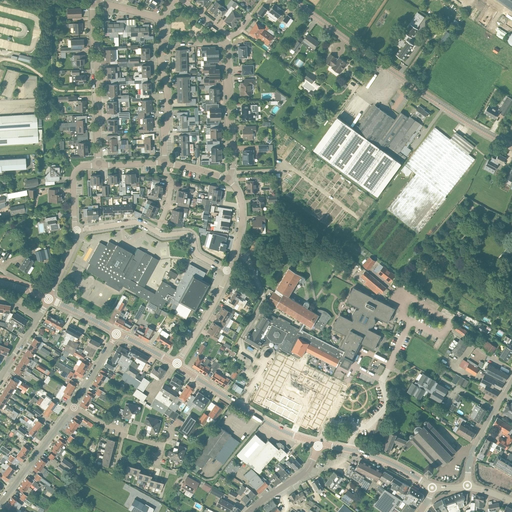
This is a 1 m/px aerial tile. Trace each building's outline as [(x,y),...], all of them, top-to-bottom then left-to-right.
[(148,4),(148,5),(154,9),(155,7),(158,9),(164,1),(161,0),(156,0),(155,0),(146,0),(145,2),(148,4)] [(222,6),(220,4),(222,2),(219,0),(216,0),(209,10),(216,15),(217,13),(222,16),(226,10),(222,7),(222,6)] [(511,0),(496,0),(511,10),(511,0)] [(245,9),(248,11),(251,8),(247,6),(246,8),(244,6),(244,5),(244,4),(243,3),(241,3),(240,3),(239,5),(243,8),(245,9)] [(277,6),(274,4),(268,11),(267,10),(262,6),(257,13),(262,17),(265,12),(269,15),(275,20),(277,18),(278,18),(284,11),(280,8),(278,6),(277,6)] [(233,27),(241,17),(233,10),(234,8),(231,6),(224,15),(227,17),(224,21),(229,24),(229,26),(230,27),(232,27),(233,27)] [(81,17),(81,9),(67,9),(67,18),(81,17)] [(417,12),(409,24),(411,25),(405,33),(412,38),(418,29),(416,29),(424,17),(417,12)] [(287,15),(283,20),(287,23),(285,25),(288,27),(293,20),(290,18),(291,18),(287,15)] [(114,37),(113,22),(110,22),(110,20),(104,21),(104,33),(109,33),(109,37),(114,37)] [(116,22),(113,22),(114,37),(114,46),(118,46),(118,32),(123,32),(126,32),(126,25),(123,25),(122,20),(116,20),(116,22)] [(83,29),(82,23),(68,24),(69,28),(73,28),(73,33),(82,33),(82,29),(83,29)] [(267,44),(273,37),(262,30),(263,28),(256,23),(249,33),(256,38),(257,37),(267,44)] [(140,45),(144,45),(144,41),(144,36),(149,36),(149,24),(143,24),(143,26),(139,26),(140,41),(140,45)] [(126,32),(127,37),(135,37),(135,42),(140,41),(139,26),(136,27),(136,25),(126,25),(126,32)] [(505,39),(508,32),(496,27),(494,30),(489,27),(488,31),(505,39)] [(442,40),(446,43),(452,33),(447,31),(442,40)] [(308,34),(303,41),(314,49),(319,43),(308,34)] [(401,47),(396,55),(403,60),(408,53),(413,45),(406,40),(404,39),(399,46),(401,47)] [(60,53),(65,53),(65,52),(68,52),(74,52),(74,49),(84,48),(83,40),(71,40),(71,47),(60,48),(61,53),(60,53)] [(297,40),(291,48),(296,52),(298,49),(301,44),(302,44),(297,40)] [(246,53),(246,47),(251,46),(251,42),(244,43),(244,46),(238,47),(238,51),(238,54),(239,57),(243,57),(243,58),(247,58),(247,53),(246,53)] [(206,57),(218,56),(218,50),(215,50),(215,47),(201,47),(201,53),(206,53),(206,57)] [(18,59),(31,63),(31,62),(32,63),(32,64),(35,65),(37,56),(34,56),(33,58),(32,58),(32,57),(19,54),(18,59)] [(77,66),(77,65),(84,65),(84,54),(74,55),(74,60),(72,60),(71,61),(71,66),(72,67),(77,66)] [(338,59),(331,54),(325,62),(330,66),(332,67),(332,68),(339,73),(344,67),(345,68),(347,65),(346,64),(347,63),(339,57),(338,59)] [(218,56),(206,57),(207,60),(203,61),(204,66),(212,66),(212,63),(218,62),(218,56)] [(187,73),(187,70),(187,63),(176,64),(176,71),(179,71),(179,73),(179,74),(187,73)] [(242,75),(253,74),(253,65),(242,66),(242,75)] [(212,66),(204,66),(204,73),(209,73),(209,76),(219,75),(219,74),(220,74),(219,72),(219,69),(216,69),(215,66),(212,66)] [(86,76),(85,76),(85,75),(79,76),(79,74),(79,70),(72,70),(72,76),(76,76),(76,83),(85,83),(86,83),(87,82),(87,77),(86,76)] [(139,77),(147,77),(150,77),(150,71),(142,71),(142,74),(138,74),(139,77),(134,77),(135,80),(132,80),(132,81),(139,80),(139,77)] [(219,75),(209,76),(209,79),(204,79),(204,85),(205,85),(216,85),(216,82),(219,81),(219,79),(220,79),(220,76),(219,76),(219,75)] [(177,90),(195,89),(195,86),(187,86),(187,80),(195,79),(195,76),(177,77),(177,82),(173,83),(173,84),(177,84),(177,90)] [(244,96),(244,95),(251,95),(251,90),(254,90),(253,79),(244,79),(244,82),(240,83),(240,91),(240,95),(241,95),(241,96),(244,96)] [(151,83),(147,83),(139,83),(139,80),(132,81),(132,84),(138,84),(138,85),(139,89),(141,89),(151,88),(151,83)] [(120,85),(126,84),(126,81),(117,81),(117,84),(107,85),(107,86),(106,86),(106,87),(106,89),(106,90),(107,90),(120,90),(120,85)] [(209,95),(220,94),(219,88),(216,88),(216,85),(205,85),(205,90),(209,90),(209,95)] [(195,89),(177,90),(177,95),(173,95),(173,97),(177,97),(177,102),(185,102),(186,105),(196,105),(195,99),(188,99),(187,92),(195,92),(195,89)] [(108,96),(117,96),(121,95),(121,98),(118,99),(129,98),(129,95),(121,95),(120,90),(107,90),(107,91),(106,91),(106,92),(106,94),(107,95),(108,96)] [(220,94),(209,95),(209,99),(205,100),(206,104),(214,104),(216,104),(216,101),(220,101),(220,94)] [(78,104),(78,106),(76,106),(74,107),(74,110),(76,111),(85,111),(85,105),(86,105),(86,101),(78,101),(76,100),(76,95),(68,96),(68,101),(73,101),(73,103),(77,104),(78,104)] [(499,108),(497,111),(488,105),(484,113),(495,119),(499,112),(505,116),(511,103),(511,99),(507,96),(499,109),(499,108)] [(129,98),(118,99),(118,102),(106,102),(107,108),(116,108),(116,107),(120,107),(120,102),(127,101),(127,107),(129,107),(129,98)] [(210,114),(220,114),(220,108),(214,108),(214,104),(206,104),(206,111),(209,111),(210,114)] [(242,120),(255,120),(257,119),(258,119),(258,106),(256,105),(241,105),(242,120)] [(395,120),(375,105),(356,131),(352,128),(353,128),(339,118),(338,117),(314,150),(377,196),(401,163),(383,150),(384,148),(403,161),(406,157),(411,150),(407,147),(423,126),(415,120),(411,117),(410,116),(409,118),(400,112),(395,120)] [(138,115),(146,115),(146,112),(152,112),(152,106),(142,106),(138,106),(138,111),(138,112),(138,115)] [(411,117),(415,120),(418,116),(424,119),(428,113),(422,109),(422,108),(419,106),(414,112),(414,113),(411,117)] [(120,107),(116,108),(107,108),(107,114),(118,113),(118,116),(129,116),(129,112),(120,113),(120,107)] [(195,121),(198,121),(195,121),(195,117),(187,117),(187,112),(177,112),(177,118),(179,118),(179,122),(195,121)] [(0,116),(0,130),(37,128),(37,127),(41,127),(41,117),(37,117),(36,114),(0,116)] [(220,114),(210,114),(210,118),(206,118),(207,123),(214,123),(214,120),(220,120),(220,114)] [(143,124),(152,123),(152,117),(146,118),(146,115),(138,115),(138,119),(142,119),(143,124)] [(69,127),(85,126),(85,122),(87,122),(86,116),(76,116),(71,116),(72,123),(59,123),(60,127),(64,127),(69,127)] [(195,121),(179,122),(179,125),(177,125),(177,131),(188,131),(187,125),(195,125),(195,124),(198,123),(198,121),(195,121)] [(152,123),(143,124),(143,129),(138,130),(139,133),(149,132),(148,129),(153,129),(152,123)] [(210,134),(221,134),(221,128),(214,128),(214,124),(206,124),(206,131),(210,131),(210,134)] [(117,125),(107,125),(108,131),(117,131),(117,134),(123,133),(123,130),(117,131),(117,125)] [(69,127),(69,131),(77,131),(78,140),(81,140),(87,139),(87,130),(85,130),(85,126),(69,127)] [(253,139),(252,132),(255,132),(255,126),(244,127),(244,130),(242,130),(243,138),(248,138),(248,140),(253,139)] [(450,139),(435,127),(405,165),(416,174),(388,209),(418,233),(446,198),(445,197),(475,159),(469,154),(475,146),(456,131),(450,139)] [(37,128),(0,130),(0,144),(38,142),(37,128)] [(136,144),(152,143),(152,139),(154,139),(154,133),(144,134),(144,139),(136,140),(136,144)] [(221,134),(210,134),(210,138),(207,138),(207,144),(206,144),(206,145),(215,144),(214,140),(221,140),(221,134)] [(109,145),(128,144),(128,140),(117,140),(117,135),(107,136),(107,141),(109,141),(109,145)] [(78,146),(78,149),(88,148),(88,143),(81,143),(81,140),(78,140),(68,140),(68,145),(74,144),(73,143),(75,143),(75,145),(76,146),(78,146)] [(152,143),(136,144),(137,148),(144,148),(144,153),(155,152),(154,147),(152,147),(152,143)] [(128,144),(109,145),(109,149),(107,149),(108,155),(118,154),(118,149),(128,148),(128,144)] [(215,144),(206,145),(206,151),(211,151),(211,154),(222,154),(221,147),(214,148),(214,144),(215,144)] [(78,149),(74,149),(74,154),(70,154),(70,158),(84,158),(84,154),(88,154),(88,148),(78,149)] [(193,148),(179,149),(179,155),(180,155),(180,159),(185,159),(185,155),(189,155),(189,152),(193,152),(193,148)] [(254,164),(253,150),(243,150),(243,159),(242,159),(243,164),(254,164)] [(222,154),(211,154),(211,158),(209,158),(209,164),(215,164),(215,161),(222,160),(222,154)] [(493,169),(495,170),(498,165),(497,164),(498,162),(503,164),(506,158),(499,154),(496,159),(492,158),(490,161),(488,160),(486,165),(488,166),(486,169),(491,172),(493,169)] [(0,171),(1,172),(1,170),(26,168),(25,158),(0,159),(0,171)] [(55,166),(55,165),(52,165),(51,166),(50,166),(50,171),(45,176),(45,186),(54,185),(54,176),(60,176),(60,166),(55,166)] [(408,176),(412,172),(405,166),(401,171),(408,176)] [(136,180),(136,177),(135,177),(135,173),(134,172),(131,173),(130,174),(131,186),(136,186),(136,187),(139,187),(139,180),(136,180)] [(131,186),(130,174),(129,174),(129,173),(126,173),(126,174),(125,174),(125,177),(125,181),(122,181),(122,187),(125,187),(125,186),(131,186)] [(118,178),(118,174),(113,174),(113,184),(119,183),(119,187),(122,187),(122,181),(119,181),(119,178),(118,178)] [(96,184),(96,175),(91,175),(91,179),(90,179),(90,180),(87,180),(87,193),(91,193),(91,188),(96,187),(96,184)] [(105,196),(105,185),(102,186),(101,178),(100,175),(96,175),(96,184),(99,184),(99,188),(102,188),(102,196),(105,196)] [(252,181),(248,181),(248,193),(257,193),(257,182),(262,181),(262,176),(252,177),(252,181)] [(38,185),(37,178),(34,179),(34,178),(32,179),(25,180),(26,187),(29,187),(30,188),(37,187),(36,186),(38,185)] [(152,178),(151,189),(152,189),(152,190),(162,191),(163,186),(159,185),(160,179),(152,178)] [(208,194),(220,196),(221,190),(218,190),(219,186),(209,185),(208,194)] [(177,196),(190,198),(187,198),(188,192),(193,193),(193,189),(187,188),(186,192),(178,190),(177,196)] [(48,202),(51,202),(61,202),(61,194),(58,194),(58,189),(47,190),(48,202)] [(162,191),(152,190),(151,195),(148,194),(148,198),(156,199),(157,196),(161,197),(162,191)] [(220,201),(220,196),(208,194),(207,196),(205,196),(205,199),(202,198),(202,199),(197,198),(197,202),(210,204),(210,203),(216,204),(217,201),(220,201)] [(190,198),(177,196),(176,202),(182,203),(182,206),(188,207),(189,204),(190,198)] [(278,205),(277,196),(269,197),(269,202),(273,202),(273,205),(278,205)] [(264,205),(264,198),(257,198),(257,203),(253,203),(253,210),(262,210),(262,206),(264,205)] [(145,208),(156,213),(158,208),(153,205),(154,203),(148,200),(146,203),(147,203),(145,208)] [(24,205),(9,208),(11,215),(25,212),(24,205)] [(92,210),(92,206),(88,206),(88,209),(83,209),(84,217),(87,217),(87,219),(92,218),(92,210)] [(92,210),(92,218),(98,218),(98,216),(101,216),(101,207),(97,207),(98,209),(92,210)] [(219,213),(230,215),(231,211),(230,211),(230,209),(217,207),(217,210),(219,210),(219,213)] [(154,218),(156,213),(145,208),(144,208),(141,216),(147,219),(148,216),(154,218)] [(171,215),(183,217),(184,212),(187,212),(188,209),(181,208),(180,211),(172,210),(171,215)] [(183,217),(171,215),(170,221),(176,222),(176,225),(183,227),(183,223),(180,222),(181,217),(183,217)] [(46,222),(47,221),(48,225),(49,225),(50,231),(60,229),(59,223),(55,223),(55,220),(56,220),(56,216),(45,218),(46,222)] [(262,228),(262,224),(265,224),(265,216),(256,217),(256,220),(253,220),(254,231),(259,231),(260,233),(266,233),(265,227),(262,228)] [(225,244),(227,238),(212,233),(208,248),(219,251),(219,250),(224,251),(226,244),(225,244)] [(169,302),(176,289),(171,286),(162,281),(155,293),(144,287),(159,260),(138,248),(134,255),(109,241),(106,246),(99,242),(88,263),(90,264),(86,270),(106,281),(105,284),(119,291),(122,286),(135,293),(135,294),(138,296),(161,308),(164,302),(168,304),(169,302)] [(50,258),(49,249),(36,252),(37,261),(50,258)] [(27,273),(34,261),(26,256),(19,268),(27,273)] [(369,257),(363,266),(369,270),(375,261),(369,257)] [(352,270),(357,263),(354,260),(348,267),(352,270)] [(179,302),(192,309),(194,311),(209,284),(202,280),(206,273),(189,264),(176,289),(169,302),(174,304),(177,306),(179,302)] [(390,282),(395,275),(388,270),(388,269),(387,268),(387,269),(384,267),(378,273),(390,282)] [(274,292),(269,300),(277,305),(276,306),(303,322),(299,330),(302,331),(302,330),(303,328),(304,328),(304,327),(306,324),(312,327),(313,325),(321,330),(322,331),(327,322),(329,320),(332,318),(331,317),(331,316),(330,316),(330,315),(329,315),(329,314),(328,314),(328,313),(327,313),(327,312),(326,312),(325,312),(325,311),(324,311),(323,311),(323,310),(322,310),(321,310),(320,310),(319,310),(318,310),(318,315),(308,308),(309,306),(309,305),(309,304),(309,303),(309,302),(308,302),(307,302),(306,302),(305,302),(305,303),(304,303),(303,305),(289,297),(299,280),(301,282),(302,282),(303,282),(304,282),(305,282),(305,281),(305,280),(306,280),(305,279),(305,278),(304,277),(302,276),(302,275),(289,268),(274,292)] [(175,279),(177,274),(170,270),(167,275),(175,279)] [(366,281),(364,283),(377,294),(379,292),(382,294),(386,288),(366,270),(361,276),(366,281)] [(245,304),(247,301),(241,297),(244,291),(235,286),(232,292),(233,293),(231,296),(245,304)] [(338,318),(333,328),(346,335),(339,349),(344,352),(341,356),(342,357),(339,362),(341,363),(341,364),(349,368),(352,360),(355,354),(356,354),(361,343),(374,350),(377,343),(379,343),(381,338),(380,338),(381,335),(368,329),(369,327),(370,327),(371,327),(372,327),(372,326),(373,326),(373,325),(374,325),(374,324),(375,324),(375,323),(375,322),(375,321),(375,320),(375,319),(375,318),(374,318),(375,316),(388,323),(389,320),(390,321),(393,316),(391,315),(395,308),(375,298),(375,299),(373,298),(373,297),(354,287),(353,288),(351,293),(347,301),(359,308),(359,310),(358,310),(357,310),(356,310),(355,311),(354,311),(354,312),(353,313),(353,314),(353,315),(353,316),(353,317),(353,318),(353,319),(354,319),(353,321),(340,314),(339,316),(338,318)] [(118,309),(121,311),(126,304),(125,304),(127,300),(124,299),(126,297),(122,295),(115,308),(118,309)] [(245,304),(231,296),(229,299),(228,298),(225,303),(234,308),(236,304),(243,308),(245,304)] [(157,307),(149,302),(147,306),(155,311),(157,307)] [(186,319),(192,309),(179,302),(177,306),(174,304),(170,311),(186,319)] [(511,314),(511,313),(511,307),(506,302),(502,308),(511,314)] [(9,313),(10,306),(4,304),(3,312),(2,315),(5,316),(5,312),(9,313)] [(219,312),(227,317),(230,312),(233,314),(235,311),(229,308),(227,310),(222,307),(219,312)] [(121,327),(125,322),(124,322),(129,313),(126,311),(125,314),(120,312),(118,316),(118,317),(114,323),(121,327)] [(220,323),(228,327),(229,325),(224,322),(227,317),(219,312),(216,317),(221,320),(220,323)] [(249,332),(244,339),(259,348),(262,343),(262,344),(263,344),(264,344),(265,344),(266,344),(267,344),(268,344),(268,343),(269,343),(270,342),(270,341),(271,341),(271,340),(272,341),(274,342),(275,342),(277,343),(278,343),(278,344),(279,344),(279,345),(279,346),(280,346),(280,347),(281,347),(281,348),(282,348),(281,349),(290,353),(300,358),(296,369),(293,367),(295,362),(279,355),(257,404),(298,423),(301,416),(309,420),(305,427),(310,430),(312,427),(322,432),(342,386),(330,380),(331,376),(306,364),(303,372),(300,370),(307,352),(337,367),(339,362),(342,357),(341,356),(344,352),(339,349),(302,330),(302,331),(299,330),(289,325),(290,322),(278,316),(277,319),(273,317),(265,312),(252,334),(249,332)] [(15,315),(13,313),(9,320),(8,322),(7,326),(8,326),(7,328),(11,331),(14,327),(12,326),(14,324),(15,325),(17,323),(21,325),(18,330),(21,333),(25,327),(23,325),(26,320),(16,314),(15,315)] [(50,324),(53,318),(48,315),(44,321),(50,324)] [(58,321),(53,318),(50,324),(55,327),(58,321)] [(125,322),(121,327),(128,331),(133,324),(132,323),(133,321),(130,319),(127,324),(125,322)] [(58,321),(55,327),(60,330),(63,323),(58,321)] [(218,325),(213,322),(210,327),(218,332),(220,328),(227,332),(229,329),(228,328),(228,327),(220,323),(218,325)] [(134,334),(141,338),(144,333),(141,331),(144,327),(141,325),(140,327),(138,326),(134,334)] [(466,338),(469,334),(467,332),(467,331),(464,329),(464,330),(458,325),(455,329),(466,338)] [(478,330),(486,335),(489,330),(481,325),(478,330)] [(67,342),(74,329),(68,326),(65,331),(67,332),(65,336),(68,337),(67,339),(65,338),(63,343),(64,344),(61,349),(58,347),(59,346),(55,345),(53,348),(61,352),(67,342)] [(148,342),(153,334),(152,334),(154,330),(147,326),(144,333),(141,338),(148,342)] [(218,332),(210,327),(207,332),(212,335),(211,338),(217,341),(221,334),(218,332)] [(78,331),(74,329),(67,342),(61,352),(61,353),(64,354),(65,351),(73,355),(75,350),(79,344),(73,340),(75,336),(78,338),(81,333),(81,332),(78,330),(78,331)] [(156,339),(163,343),(166,338),(163,337),(166,332),(163,331),(162,332),(161,332),(156,339)] [(166,338),(163,343),(170,348),(175,340),(173,339),(174,338),(171,336),(169,340),(166,338)] [(460,357),(467,346),(464,344),(465,342),(456,336),(449,347),(453,349),(451,351),(460,357)] [(508,342),(506,346),(511,348),(511,337),(510,339),(510,338),(505,336),(503,339),(508,342)] [(31,344),(37,348),(40,349),(47,354),(49,352),(42,347),(42,346),(39,345),(41,342),(34,338),(31,344)] [(88,344),(83,353),(90,357),(95,348),(96,349),(100,343),(90,338),(87,344),(88,344)] [(486,340),(480,348),(491,356),(496,348),(486,340)] [(3,346),(1,353),(7,355),(9,348),(6,347),(7,344),(4,343),(3,346)] [(34,353),(37,348),(31,344),(27,349),(34,353)] [(201,354),(206,346),(202,344),(197,351),(201,354)] [(129,351),(119,346),(116,351),(132,361),(134,363),(134,362),(132,361),(132,360),(130,359),(131,357),(130,357),(131,355),(136,358),(139,352),(131,347),(129,351)] [(507,361),(511,353),(511,350),(506,346),(500,356),(507,361)] [(30,358),(31,358),(34,353),(27,349),(24,354),(30,358)] [(75,350),(73,355),(76,356),(76,355),(83,359),(85,356),(81,354),(77,352),(75,350)] [(124,372),(132,361),(116,351),(111,361),(107,359),(104,364),(112,369),(113,369),(114,370),(119,364),(123,366),(121,370),(124,372)] [(136,358),(135,361),(144,366),(148,357),(139,352),(136,358)] [(248,369),(249,366),(251,363),(250,359),(247,357),(241,353),(237,359),(245,364),(244,366),(248,369)] [(38,363),(33,360),(30,358),(24,354),(21,360),(27,364),(30,366),(33,360),(38,364),(38,363)] [(203,358),(198,356),(192,366),(199,370),(207,358),(202,365),(199,364),(203,358)] [(207,358),(199,370),(205,375),(210,367),(207,365),(210,360),(207,358)] [(90,363),(84,359),(82,362),(81,361),(79,366),(76,364),(85,370),(88,365),(89,366),(90,363)] [(463,359),(459,365),(475,375),(479,369),(463,359)] [(34,376),(36,373),(28,368),(26,367),(27,364),(21,360),(17,365),(24,369),(26,371),(30,373),(34,376)] [(63,370),(73,377),(74,373),(75,373),(74,373),(72,372),(73,370),(57,361),(55,365),(63,370)] [(125,372),(122,376),(122,375),(121,377),(136,388),(141,381),(135,378),(142,367),(134,362),(134,363),(132,361),(124,372),(125,372)] [(489,363),(485,372),(504,382),(509,373),(489,363)] [(47,374),(49,370),(39,364),(37,368),(44,372),(47,374)] [(82,374),(85,370),(76,364),(73,369),(76,370),(74,373),(75,373),(74,373),(81,378),(83,375),(82,374)] [(20,375),(24,369),(17,365),(14,371),(20,375)] [(154,368),(152,371),(150,375),(157,379),(159,376),(161,377),(166,370),(160,367),(157,371),(154,368)] [(231,377),(235,379),(241,370),(237,367),(231,377)] [(73,377),(63,370),(60,375),(66,378),(67,376),(71,379),(73,377)] [(108,373),(101,370),(97,377),(103,381),(106,376),(107,374),(108,373)] [(217,382),(222,375),(215,370),(211,378),(217,382)] [(108,373),(107,374),(111,377),(115,380),(118,376),(116,375),(109,371),(108,373)] [(435,380),(423,373),(422,375),(420,373),(416,378),(419,381),(416,385),(413,383),(408,391),(420,398),(422,394),(425,396),(428,391),(433,393),(431,396),(440,401),(447,389),(438,384),(436,386),(433,384),(435,380)] [(456,384),(461,376),(457,374),(452,382),(456,384)] [(485,374),(481,382),(486,385),(493,388),(494,387),(500,390),(503,383),(485,374)] [(222,375),(217,382),(224,387),(229,379),(222,375)] [(175,390),(178,392),(182,385),(179,384),(181,381),(174,376),(170,382),(177,387),(175,390)] [(8,384),(14,388),(16,385),(25,391),(29,385),(16,377),(14,380),(11,378),(8,384)] [(100,385),(103,381),(97,377),(92,384),(98,387),(99,385),(100,385)] [(141,381),(136,388),(142,392),(149,381),(144,377),(141,381)] [(78,383),(71,380),(70,382),(69,382),(66,387),(72,391),(75,386),(76,386),(78,383)] [(486,385),(481,382),(479,385),(485,387),(483,391),(496,398),(499,392),(493,388),(486,385)] [(160,390),(173,399),(176,395),(178,392),(175,390),(164,383),(160,390)] [(5,389),(11,393),(14,388),(8,384),(5,389)] [(179,397),(183,400),(185,401),(194,388),(187,384),(179,397)] [(70,395),(72,391),(66,387),(63,391),(64,392),(62,395),(68,399),(70,395)] [(136,388),(132,394),(143,401),(147,395),(136,388)] [(5,389),(1,394),(8,398),(11,393),(5,389)] [(84,398),(90,401),(93,397),(95,394),(88,390),(84,398)] [(173,399),(160,390),(159,390),(155,398),(168,406),(173,399)] [(34,397),(52,410),(56,404),(51,400),(53,397),(47,392),(45,396),(45,397),(44,399),(41,396),(39,399),(34,396),(34,397)] [(209,399),(198,392),(195,397),(192,395),(186,404),(190,407),(194,402),(203,408),(209,399)] [(179,397),(176,395),(173,399),(168,406),(164,413),(175,420),(179,414),(175,411),(183,400),(179,397)] [(52,410),(34,397),(27,407),(29,408),(34,401),(36,402),(36,403),(40,406),(43,409),(42,409),(45,411),(43,413),(47,416),(52,410)] [(90,401),(84,398),(80,405),(86,409),(88,406),(90,401)] [(164,413),(168,406),(155,398),(150,406),(163,414),(164,413)] [(139,414),(141,406),(126,402),(122,417),(129,419),(128,422),(131,423),(133,417),(134,417),(135,413),(139,414)] [(511,402),(511,405),(508,403),(507,404),(506,404),(506,405),(506,407),(505,407),(506,407),(503,412),(511,418),(511,402)] [(215,419),(222,409),(216,405),(208,415),(204,412),(198,421),(203,425),(206,421),(209,423),(209,422),(213,425),(217,420),(215,419)] [(481,407),(477,405),(476,406),(475,406),(473,410),(474,411),(470,416),(474,418),(474,419),(479,422),(486,410),(481,407)] [(29,408),(27,407),(24,410),(33,416),(35,413),(33,411),(29,408)] [(35,413),(39,416),(42,412),(35,407),(33,411),(35,413)] [(9,417),(14,420),(18,413),(13,410),(9,417)] [(187,436),(198,419),(190,414),(179,430),(187,436)] [(30,419),(26,417),(26,416),(24,419),(37,430),(42,424),(37,420),(38,419),(36,417),(33,421),(30,419)] [(149,436),(150,432),(157,435),(161,420),(146,416),(144,423),(148,424),(147,428),(148,429),(146,435),(149,436)] [(24,419),(20,417),(18,420),(29,427),(30,426),(32,428),(29,432),(33,435),(37,430),(24,419)] [(70,423),(76,428),(79,424),(81,421),(75,417),(70,423)] [(88,421),(84,418),(82,421),(91,427),(93,424),(88,421)] [(460,420),(462,422),(455,432),(471,441),(477,431),(464,423),(465,423),(466,421),(461,418),(460,420)] [(507,434),(511,426),(497,418),(493,425),(507,434)] [(408,441),(403,445),(402,446),(406,450),(414,443),(432,463),(430,465),(429,464),(425,468),(429,473),(434,469),(433,468),(435,466),(438,469),(442,465),(453,455),(452,455),(457,451),(433,426),(434,425),(432,422),(431,423),(428,421),(428,422),(427,421),(426,421),(425,421),(424,422),(424,423),(424,424),(424,425),(422,427),(422,426),(421,426),(420,426),(420,425),(419,425),(418,425),(417,426),(416,426),(415,427),(415,428),(414,429),(414,430),(415,431),(415,432),(416,433),(414,434),(414,435),(413,435),(412,435),(412,434),(411,434),(411,435),(410,435),(410,436),(410,437),(410,438),(409,439),(408,441)] [(73,432),(76,428),(70,423),(65,430),(70,434),(72,432),(73,432)] [(12,428),(24,436),(26,432),(15,424),(12,428)] [(188,437),(189,438),(190,439),(198,427),(195,425),(187,436),(188,437)] [(202,468),(211,456),(214,458),(215,458),(220,461),(236,439),(231,436),(232,435),(218,425),(192,461),(202,468)] [(28,439),(24,436),(12,428),(11,430),(12,431),(15,434),(22,439),(26,442),(28,439)] [(403,445),(408,441),(396,436),(397,435),(390,432),(383,449),(390,452),(394,442),(403,445)] [(265,443),(255,434),(236,455),(259,473),(262,470),(261,470),(274,455),(279,460),(283,457),(287,453),(278,446),(276,448),(268,440),(265,443)] [(65,443),(66,441),(60,436),(56,442),(62,446),(65,443)] [(496,443),(506,449),(511,441),(511,439),(509,438),(507,439),(506,441),(500,437),(496,443)] [(106,446),(115,448),(117,441),(108,439),(107,443),(103,443),(103,442),(99,441),(99,443),(103,444),(106,446)] [(497,444),(493,442),(486,439),(477,457),(482,459),(485,454),(489,456),(491,452),(489,451),(491,446),(500,451),(501,449),(500,449),(501,447),(497,445),(497,444)] [(182,462),(186,447),(179,445),(180,442),(177,441),(175,447),(174,447),(173,451),(169,450),(167,457),(182,462)] [(61,448),(62,446),(56,442),(52,447),(53,448),(51,451),(59,456),(64,450),(61,448)] [(32,448),(27,444),(25,446),(23,445),(20,450),(26,454),(29,450),(30,451),(32,448)] [(2,445),(0,448),(0,450),(7,455),(10,451),(2,445)] [(114,454),(115,448),(106,446),(105,450),(101,449),(101,451),(104,452),(114,454)] [(23,458),(26,454),(20,450),(17,454),(18,455),(16,458),(22,462),(24,459),(23,458)] [(501,450),(493,465),(511,475),(511,463),(510,463),(510,461),(511,462),(511,459),(511,454),(510,453),(506,459),(507,459),(506,460),(500,457),(501,456),(503,452),(501,450)] [(112,460),(114,454),(104,452),(103,456),(100,455),(100,453),(96,452),(95,456),(99,457),(103,458),(112,460)] [(13,460),(9,457),(5,454),(5,455),(4,454),(2,456),(3,457),(3,458),(6,460),(7,459),(11,462),(13,460)] [(37,462),(43,467),(45,464),(46,465),(49,461),(43,457),(41,459),(40,458),(37,462)] [(293,460),(290,457),(285,462),(289,466),(289,465),(291,468),(293,467),(296,470),(298,467),(299,467),(300,466),(301,465),(295,459),(293,460)] [(60,463),(71,471),(74,467),(72,465),(72,464),(63,458),(60,463)] [(98,464),(111,467),(112,460),(103,458),(102,462),(98,462),(98,464)] [(233,459),(224,470),(232,477),(241,466),(233,459)] [(382,486),(384,482),(378,479),(383,471),(360,460),(356,468),(355,469),(366,475),(365,476),(376,482),(382,486)] [(17,467),(9,461),(7,464),(6,463),(5,464),(3,463),(0,466),(6,470),(12,474),(15,469),(17,467)] [(283,464),(279,461),(280,463),(278,465),(280,467),(276,471),(278,473),(278,474),(283,480),(289,474),(284,469),(285,467),(282,464),(283,464)] [(40,471),(43,467),(37,462),(34,467),(35,468),(33,470),(37,473),(39,470),(40,471)] [(71,471),(60,463),(57,467),(66,474),(68,469),(71,471)] [(131,478),(135,465),(128,463),(126,472),(130,473),(129,477),(131,478)] [(141,466),(135,465),(131,478),(132,474),(136,475),(135,479),(137,479),(140,470),(141,466)] [(364,477),(355,470),(356,468),(352,465),(346,474),(350,477),(351,476),(363,484),(361,487),(366,490),(370,483),(363,479),(364,477)] [(261,478),(253,470),(251,468),(244,474),(246,476),(249,480),(248,481),(256,489),(259,493),(268,485),(271,483),(270,482),(262,476),(261,478)] [(9,478),(12,474),(6,470),(2,474),(3,475),(1,477),(7,482),(9,479),(9,478)] [(146,471),(140,470),(137,479),(142,481),(141,484),(143,485),(146,471)] [(153,473),(146,471),(143,485),(144,481),(148,483),(147,486),(149,487),(152,477),(153,473)] [(384,471),(380,478),(388,483),(389,483),(393,476),(384,471)] [(274,474),(273,472),(269,475),(270,477),(269,479),(274,485),(277,482),(277,483),(280,480),(279,480),(280,479),(275,473),(274,474)] [(338,483),(343,487),(344,486),(340,482),(343,478),(335,472),(330,477),(337,482),(338,483)] [(37,474),(35,476),(43,482),(44,483),(45,483),(46,484),(49,486),(51,485),(41,478),(42,477),(37,474)] [(38,484),(29,476),(27,478),(26,477),(22,482),(28,486),(30,484),(35,487),(38,489),(39,486),(37,485),(38,484)] [(43,482),(35,476),(33,479),(39,483),(43,486),(44,487),(46,484),(45,483),(44,483),(43,482)] [(192,495),(193,493),(199,483),(187,476),(181,487),(187,490),(186,491),(192,495)] [(158,479),(152,477),(149,487),(153,488),(152,491),(154,492),(158,479)] [(332,488),(337,482),(330,477),(326,483),(332,488)] [(387,489),(394,494),(402,482),(394,477),(391,483),(393,484),(391,487),(390,488),(388,487),(387,489)] [(161,493),(161,490),(164,480),(158,479),(154,492),(155,492),(155,489),(159,490),(159,493),(161,493)] [(316,490),(319,494),(324,491),(323,489),(322,486),(321,483),(320,483),(318,479),(316,480),(314,481),(315,481),(312,483),(314,486),(313,487),(315,490),(316,490)] [(25,491),(28,486),(22,482),(19,486),(20,487),(19,489),(23,492),(24,490),(25,491)] [(205,482),(201,488),(208,492),(212,486),(205,482)] [(405,497),(411,487),(407,494),(405,493),(409,486),(402,482),(398,490),(395,494),(400,498),(402,499),(404,497),(405,497)] [(240,490),(243,493),(244,492),(246,494),(253,499),(257,495),(250,489),(250,490),(246,486),(245,487),(242,485),(239,489),(240,490)] [(381,495),(385,489),(380,486),(376,491),(381,495)] [(221,492),(212,487),(209,492),(219,497),(221,492)] [(404,497),(402,499),(403,500),(407,503),(411,505),(413,502),(418,505),(420,502),(415,500),(415,501),(414,501),(414,499),(413,498),(417,491),(411,487),(405,497),(404,497)] [(387,490),(385,489),(381,495),(373,505),(382,511),(390,511),(394,508),(399,511),(401,511),(411,511),(415,508),(411,505),(407,503),(403,500),(402,499),(400,498),(395,494),(394,495),(394,494),(387,489),(387,490)] [(230,490),(227,495),(234,499),(237,494),(230,490)] [(343,496),(351,502),(356,496),(347,490),(343,496)] [(295,492),(289,496),(294,504),(298,502),(299,504),(301,503),(300,501),(301,500),(301,501),(303,500),(303,499),(306,497),(303,491),(296,495),(295,492)] [(415,500),(420,502),(424,496),(423,495),(417,491),(413,498),(414,499),(414,501),(415,501),(415,500)] [(455,499),(456,499),(459,508),(460,507),(465,505),(467,505),(467,500),(465,501),(462,493),(454,496),(455,499)] [(253,499),(246,494),(242,500),(248,505),(253,499)] [(12,497),(8,501),(14,506),(18,508),(21,504),(17,500),(18,498),(14,495),(13,497),(12,497)] [(477,511),(477,506),(483,508),(484,497),(476,495),(475,511),(477,511)] [(130,496),(124,507),(128,509),(132,511),(145,511),(149,507),(130,496)] [(459,508),(456,499),(455,499),(454,496),(444,499),(442,500),(448,511),(460,511),(461,510),(460,507),(459,508)] [(237,507),(220,498),(216,505),(228,511),(239,511),(241,510),(237,507)] [(279,511),(281,510),(276,506),(277,505),(273,499),(264,507),(268,511),(279,511)] [(448,511),(442,500),(433,504),(436,511),(438,509),(440,511),(448,511)] [(15,511),(18,508),(14,506),(8,501),(5,506),(13,511),(15,511)] [(494,511),(496,509),(499,509),(498,503),(492,504),(492,501),(488,501),(489,505),(490,511),(492,511),(493,511),(492,511),(494,511)]
